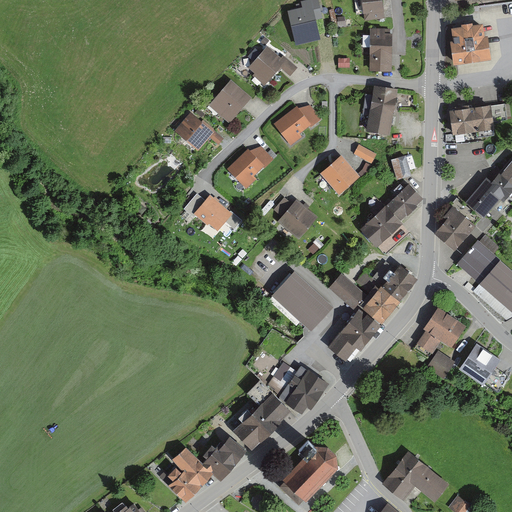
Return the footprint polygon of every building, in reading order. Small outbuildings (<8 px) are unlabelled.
[(382,0),(361,0),(364,19),(385,16),(382,0)] [(311,2),(289,7),(297,43),(319,38),(311,2)] [(483,23),(452,28),(454,40),(450,41),(454,65),(491,59),(487,36),(485,37),(483,23)] [(391,33),(370,33),(370,70),(391,70),(391,33)] [(263,35),(257,42),(264,47),(269,41),(263,35)] [(284,62),(266,46),(246,69),(264,84),(284,62)] [(350,58),(338,58),(338,67),(350,67),(350,58)] [(250,99),(231,82),(210,105),(229,122),(250,99)] [(396,92),(372,88),(365,131),(389,135),(396,92)] [(490,103),(450,108),(454,134),(493,130),(490,103)] [(299,109),(296,105),(272,123),(291,146),(302,138),(299,134),(311,125),(312,127),(322,120),(311,106),(299,109)] [(212,131),(192,115),(175,135),(195,152),(208,137),(212,131)] [(212,131),(208,137),(218,145),(224,139),(213,131),(212,131)] [(377,155),(359,145),(354,154),(372,164),(377,155)] [(265,165),(251,149),(228,170),(242,186),(265,165)] [(411,176),(406,156),(391,160),(397,180),(411,176)] [(511,187),(511,156),(495,176),(487,169),(463,197),(482,213),(501,191),(506,195),(511,187)] [(343,158),(323,174),(340,194),(359,178),(343,158)] [(368,173),(371,165),(366,163),(363,169),(358,174),(361,177),(368,173)] [(424,204),(407,184),(362,224),(379,243),(424,204)] [(194,213),(205,201),(197,194),(184,210),(194,218),(197,216),(194,213)] [(231,213),(210,195),(205,201),(194,213),(197,216),(215,232),(224,221),(231,213)] [(283,217),(292,206),(284,199),(274,210),(283,217)] [(315,216),(295,201),(292,206),(283,217),(277,224),(297,240),(315,216)] [(476,224),(454,207),(434,233),(456,250),(476,224)] [(242,221),(231,213),(224,221),(235,229),(242,221)] [(494,255),(475,239),(455,264),(474,280),(494,255)] [(511,319),(511,272),(499,262),(474,291),(510,321),(511,319)] [(417,278),(399,263),(333,345),(351,360),(417,278)] [(332,304),(294,270),(272,295),(310,329),(332,304)] [(367,294),(343,273),(331,287),(355,307),(367,294)] [(466,326),(437,307),(423,328),(426,330),(417,343),(432,353),(439,341),(451,349),(466,326)] [(499,359),(475,343),(458,368),(481,384),(499,359)] [(454,362),(437,350),(428,363),(446,375),(454,362)] [(321,383),(301,369),(283,395),(304,409),(321,383)] [(291,410),(273,391),(234,429),(252,448),(291,410)] [(246,449),(229,433),(203,461),(221,477),(246,449)] [(303,497),(305,499),(336,467),(335,456),(327,448),(316,448),(309,442),(300,451),(307,457),(285,481),(294,489),(290,494),(299,502),(303,497)] [(212,473),(185,446),(172,458),(178,464),(168,474),(173,479),(168,484),(184,500),(212,473)] [(449,480),(407,448),(380,483),(402,499),(414,483),(435,498),(449,480)] [(464,511),(470,506),(456,496),(446,508),(451,511),(464,511)] [(139,511),(133,503),(121,511),(106,511),(104,509),(100,511),(139,511)]
